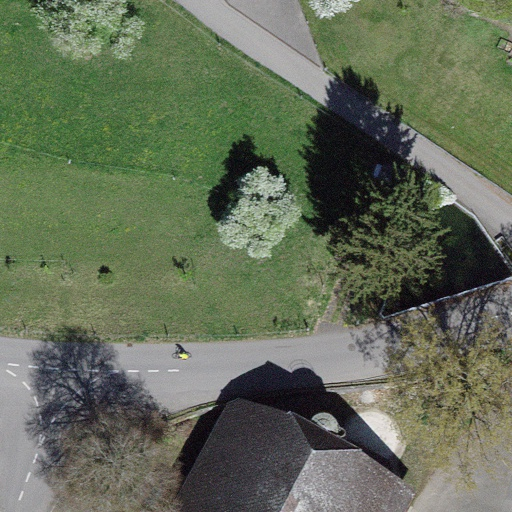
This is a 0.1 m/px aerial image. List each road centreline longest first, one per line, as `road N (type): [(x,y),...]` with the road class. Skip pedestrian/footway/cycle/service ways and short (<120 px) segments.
road 1 (unclassified): [(70,371),(264,367),(370,355),(511,316)]
road 2 (residential): [(187,0),(398,153),(511,222)]
road 3 (residential): [(14,511),(70,371)]
